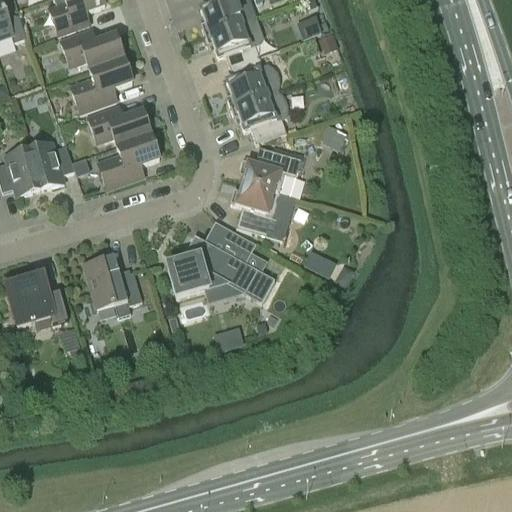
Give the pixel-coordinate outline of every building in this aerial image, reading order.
[(56,43),(83,33),(90,31),(85,18),(109,10),(104,0),(85,0),(46,14),(56,43)] [(203,0),(207,10),(199,13),(204,28),(200,29),(204,40),(255,22),(247,0),(203,0)] [(7,24),(0,4),(0,44),(12,40),(14,47),(26,43),(18,20),(7,24)] [(304,42),(325,37),(320,19),(299,24),(304,42)] [(217,64),(225,61),(229,72),(258,62),(255,52),(259,50),(263,44),(255,22),(204,40),(208,51),(212,49),(217,64)] [(68,76),(87,70),(89,76),(123,64),(114,40),(95,46),(91,35),(58,46),(68,76)] [(322,57),(337,52),(332,38),(317,43),(322,57)] [(233,83),(225,86),(230,101),(226,102),(230,113),(278,96),(279,92),(279,85),(277,79),(273,74),(267,70),(262,72),(258,62),(229,72),(233,83)] [(117,108),(116,106),(112,95),(132,88),(123,64),(89,76),(92,84),(67,92),(78,122),(117,108)] [(5,89),(0,90),(0,101),(8,99),(5,89)] [(255,145),(285,135),(281,126),(286,124),(287,117),(287,111),(284,104),(281,100),(277,97),(278,96),(230,113),(234,124),(238,122),(243,137),(251,134),(255,145)] [(118,112),(88,122),(85,123),(95,152),(114,145),(116,152),(150,140),(142,116),(122,123),(118,112)] [(329,129),(323,142),(341,151),(347,137),(329,129)] [(150,140),(116,152),(121,166),(104,171),(112,194),(144,182),(140,171),(159,164),(150,140)] [(61,193),(63,189),(61,180),(74,176),(65,152),(54,156),(52,148),(28,155),(39,195),(53,191),(54,195),(61,193)] [(259,153),(254,170),(242,166),(238,180),(243,181),(240,189),(278,200),(284,180),(295,183),(301,165),(259,153)] [(26,203),(25,199),(39,195),(28,155),(4,162),(6,170),(0,171),(0,192),(1,197),(13,194),(15,202),(20,205),(26,203)] [(79,180),(91,176),(86,162),(74,166),(79,180)] [(281,247),(294,204),(278,200),(240,189),(238,196),(233,195),(229,209),(241,212),(235,233),(281,247)] [(208,294),(226,289),(244,299),(261,309),(274,285),(261,279),(267,267),(250,258),(255,249),(232,237),(222,256),(199,244),(188,265),(167,271),(176,303),(208,294)] [(97,314),(114,309),(118,322),(130,318),(128,310),(142,307),(133,277),(120,281),(114,261),(101,265),(101,266),(84,271),(97,314)] [(355,277),(344,271),(336,286),(347,292),(355,277)] [(18,331),(34,326),(37,336),(67,328),(58,298),(48,301),(43,282),(7,293),(18,331)] [(179,334),(176,322),(169,324),(173,336),(179,334)] [(267,336),(265,328),(256,331),(259,339),(267,336)] [(242,331),(217,336),(221,354),(246,349),(242,331)] [(63,334),(65,355),(80,354),(78,333),(63,334)]
